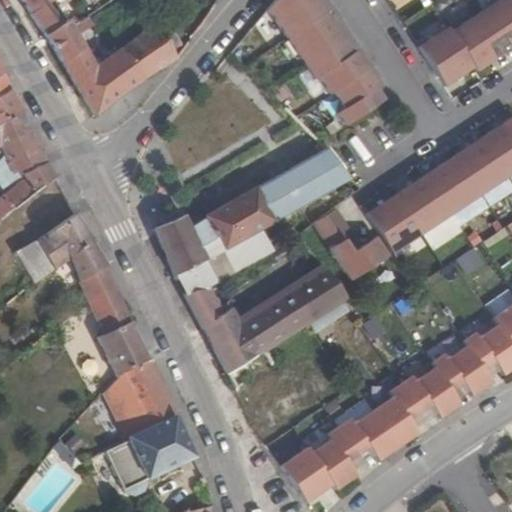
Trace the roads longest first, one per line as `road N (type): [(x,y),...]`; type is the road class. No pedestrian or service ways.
road 1 (residential): [(95,179),(209,417),(240,511)]
road 2 (residential): [(249,0),(95,179)]
road 3 (residential): [(0,12),(95,179)]
road 4 (residential): [(354,0),(437,133)]
